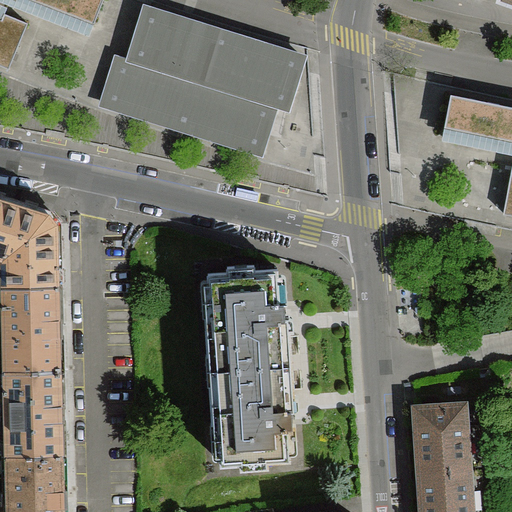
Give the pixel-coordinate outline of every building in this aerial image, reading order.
[(91,24),(28,0),(0,0),(0,3),(87,37),(91,24)] [(100,0),(28,0),(91,24),(100,0)] [(307,56),(141,4),(125,59),(124,62),(277,109),(289,112),(307,56)] [(0,20),(0,66),(8,70),(29,24),(4,14),(1,21),(0,20)] [(125,59),(114,55),(99,108),(262,158),(277,109),(124,62),(125,59)] [(511,107),(450,95),(443,128),(511,142),(511,107)] [(511,155),(511,142),(443,128),(440,141),(511,155)] [(0,259),(1,260),(1,287),(61,285),(59,224),(49,211),(0,195),(0,259)] [(209,370),(293,363),(286,269),(203,273),(209,370)] [(64,368),(61,285),(1,287),(3,370),(64,368)] [(209,370),(216,464),(300,458),(293,363),(209,370)] [(66,454),(64,368),(3,370),(5,456),(66,454)] [(416,406),(419,447),(468,444),(466,403),(419,406),(416,406)] [(419,447),(422,496),(472,492),(468,444),(419,447)] [(67,511),(66,454),(5,456),(5,511),(67,511)] [(422,496),(423,511),(473,511),(472,492),(422,496)]
